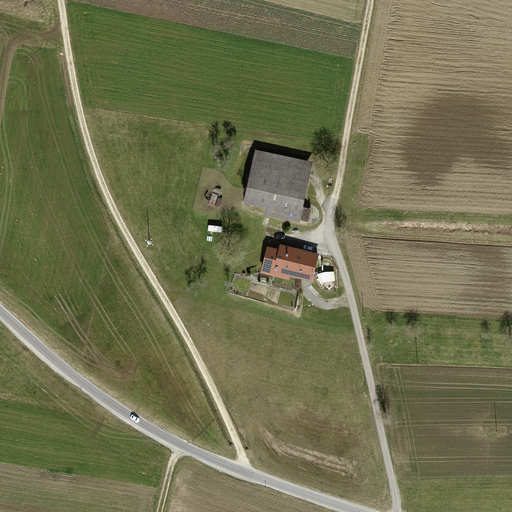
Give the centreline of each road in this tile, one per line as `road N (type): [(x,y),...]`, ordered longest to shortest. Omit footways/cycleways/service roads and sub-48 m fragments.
road 1 (track): [(241,471),(244,459),(208,379),(99,173),(61,0)]
road 2 (unclassified): [(0,310),(62,369),(167,438),(362,511)]
road 3 (track): [(330,213),(370,0)]
